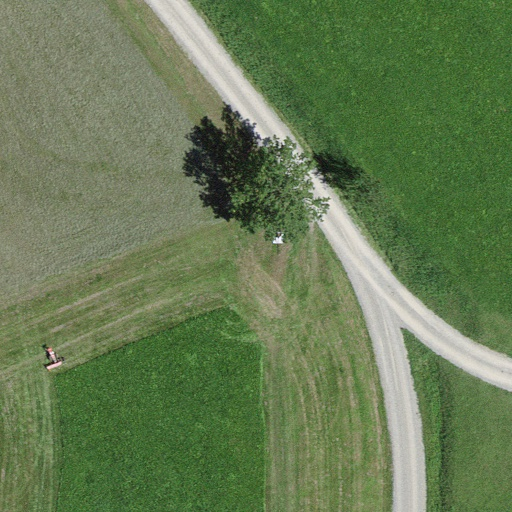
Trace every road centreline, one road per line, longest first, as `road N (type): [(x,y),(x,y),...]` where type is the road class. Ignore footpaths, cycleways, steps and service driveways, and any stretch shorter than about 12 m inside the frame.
road 1 (track): [(189,0),(360,250)]
road 2 (track): [(402,511),(396,429),(360,250)]
road 3 (track): [(360,250),(447,337),(511,375)]
